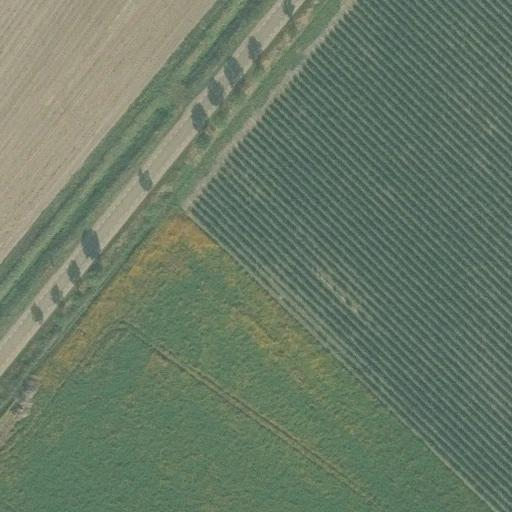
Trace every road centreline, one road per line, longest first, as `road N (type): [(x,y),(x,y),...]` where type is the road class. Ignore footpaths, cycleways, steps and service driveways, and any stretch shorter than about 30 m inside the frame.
road 1 (tertiary): [(0,360),(288,0)]
road 2 (track): [(0,266),(221,0)]
